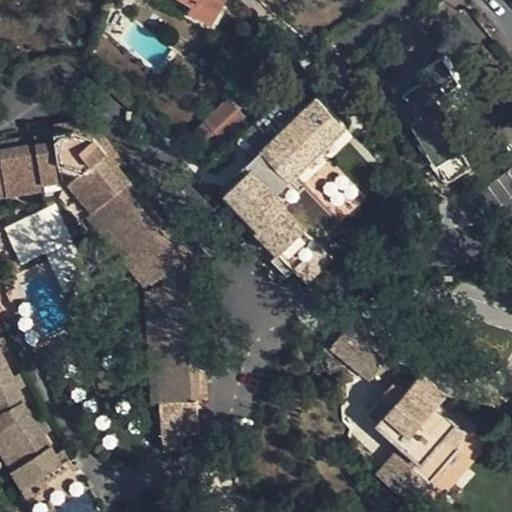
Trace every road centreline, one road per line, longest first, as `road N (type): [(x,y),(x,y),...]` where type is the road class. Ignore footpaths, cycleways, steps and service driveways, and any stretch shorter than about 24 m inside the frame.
road 1 (unknown): [(311,290),(213,224),(157,153)]
road 2 (unknown): [(511,244),(311,290)]
road 3 (unknown): [(311,290),(252,335),(245,402)]
